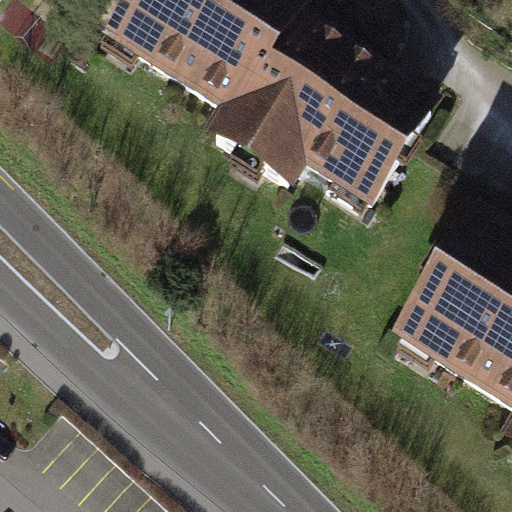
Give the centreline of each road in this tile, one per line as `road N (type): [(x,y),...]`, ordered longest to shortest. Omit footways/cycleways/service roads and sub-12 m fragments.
road 1 (secondary): [(0,237),(284,511)]
road 2 (residential): [(406,0),(446,51),(511,102)]
